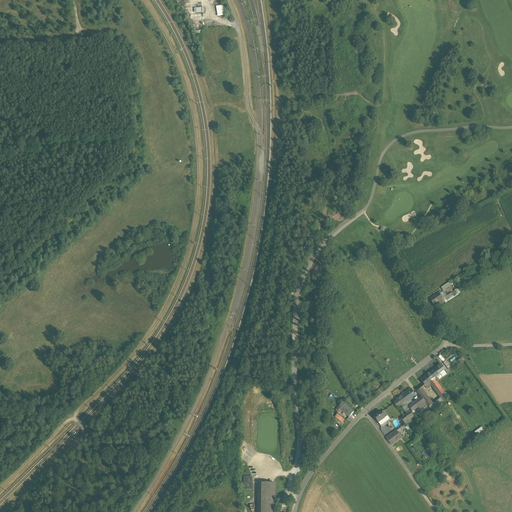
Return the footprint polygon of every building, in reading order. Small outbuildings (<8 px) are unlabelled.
[(449,282),(441,288),(443,291),(452,286),(449,282)] [(447,296),(444,292),(439,294),(442,297),(442,299),(444,301),(445,303),(461,293),(457,289),(454,291),(456,293),(453,294),(452,293),(447,296)] [(437,296),(430,300),(433,305),(439,301),(440,300),(437,296)] [(445,370),(441,365),(434,370),(435,372),(438,370),(441,373),(445,370)] [(434,370),(427,375),(429,378),(430,377),(433,381),(435,379),(434,378),(438,375),(435,372),(434,370)] [(427,375),(421,380),(426,386),(431,382),(433,386),(437,383),(435,379),(433,381),(430,377),(429,378),(427,375)] [(446,395),(437,383),(433,386),(442,398),(446,395)] [(431,401),(420,388),(417,391),(422,398),(425,402),(427,404),(431,401)] [(411,389),(402,395),(407,401),(415,395),(411,389)] [(362,400),(367,397),(364,391),(359,394),(362,400)] [(402,395),(396,399),(397,401),(395,403),(397,407),(407,401),(402,395)] [(422,398),(409,407),(412,412),(425,402),(422,398)] [(433,404),(429,407),(433,412),(445,403),(441,398),(433,404)] [(354,412),(342,403),(339,406),(342,408),(340,410),(341,410),(349,417),(354,412)] [(392,417),(387,409),(384,411),(388,416),(389,418),(392,417)] [(382,412),(380,411),(374,416),(379,423),(385,418),(382,412)] [(414,417),(411,412),(408,414),(401,419),(405,423),(414,417)] [(346,421),(337,414),(335,417),(344,424),(346,421)] [(397,430),(386,438),(391,445),(402,437),(399,433),(397,430)] [(252,477),(244,477),(244,490),(252,490),(252,477)] [(275,511),(276,483),(256,483),(256,511),(275,511)]
